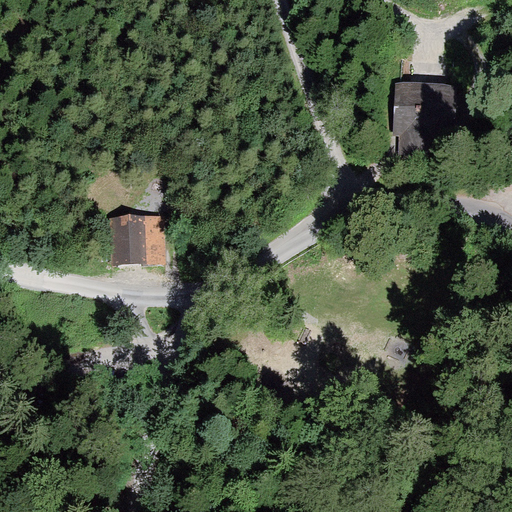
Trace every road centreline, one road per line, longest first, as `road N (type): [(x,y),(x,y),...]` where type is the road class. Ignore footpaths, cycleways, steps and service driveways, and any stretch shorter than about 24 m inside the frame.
road 1 (unclassified): [(511,232),(394,208),(348,215),(225,284),(174,296),(0,273)]
road 2 (track): [(0,380),(164,355),(110,291)]
road 3 (track): [(133,511),(164,355),(193,323),(208,290)]
road 4 (track): [(279,0),(348,215)]
